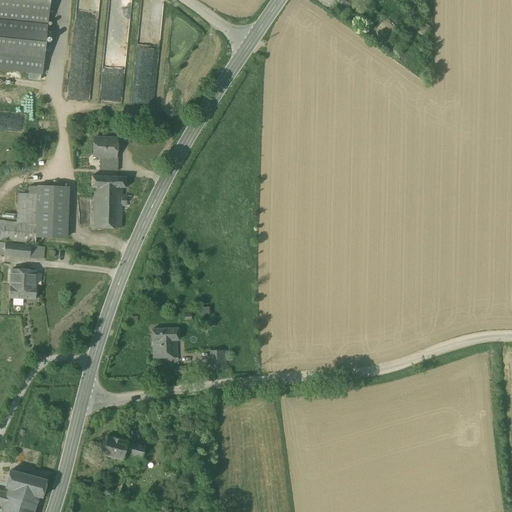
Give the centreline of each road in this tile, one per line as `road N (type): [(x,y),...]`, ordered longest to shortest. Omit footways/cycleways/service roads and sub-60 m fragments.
road 1 (unclassified): [(81,404),(365,372),(476,337),(511,336)]
road 2 (secondary): [(93,361),(146,215),(249,44)]
road 3 (unclassified): [(93,361),(38,365),(0,433)]
